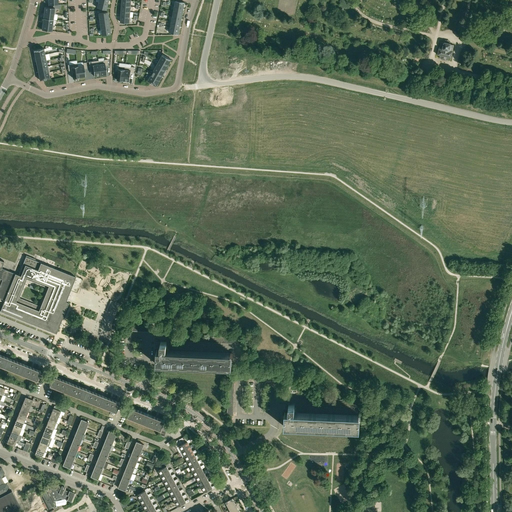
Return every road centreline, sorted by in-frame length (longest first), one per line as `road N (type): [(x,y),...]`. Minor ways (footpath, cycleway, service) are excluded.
road 1 (unclassified): [(511,122),(304,77),(196,86)]
road 2 (residential): [(196,0),(174,88),(96,86),(43,95),(8,77)]
road 3 (residential): [(120,511),(110,496),(0,452)]
road 4 (residential): [(0,380),(114,425)]
